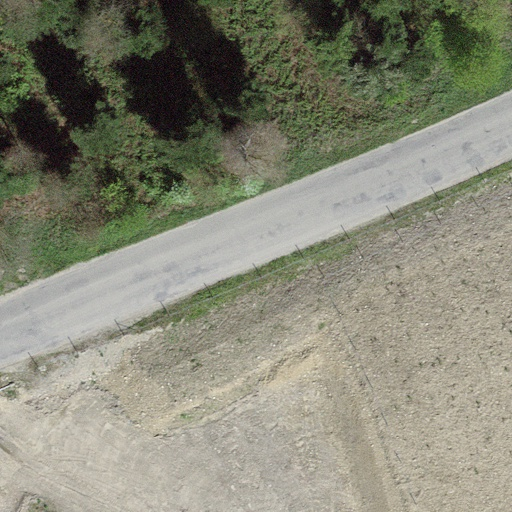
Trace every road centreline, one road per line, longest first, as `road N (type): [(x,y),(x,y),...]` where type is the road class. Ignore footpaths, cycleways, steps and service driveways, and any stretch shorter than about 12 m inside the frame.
road 1 (unclassified): [(511,122),(149,251),(0,325)]
road 2 (track): [(46,302),(183,511)]
